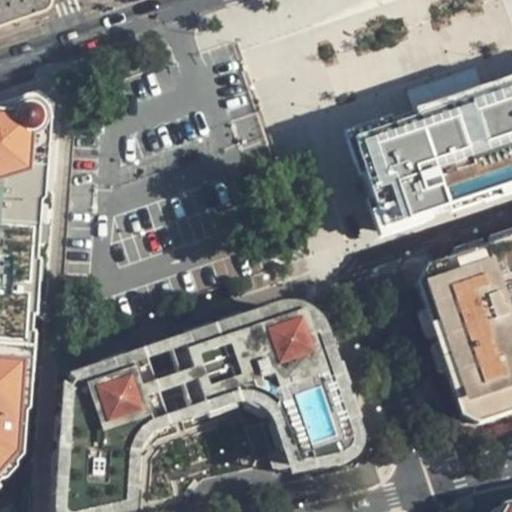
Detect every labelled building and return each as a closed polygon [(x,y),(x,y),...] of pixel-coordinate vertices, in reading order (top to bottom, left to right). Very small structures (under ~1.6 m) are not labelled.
[(0,0),(0,27),(2,27),(47,11),(48,0),(0,0)] [(420,110),(352,135),(386,239),(511,195),(511,75),(488,83),(481,59),(411,82),(420,110)] [(39,216),(47,216),(44,99),(0,112),(0,237),(37,238),(39,216)] [(0,297),(38,301),(37,238),(0,237),(0,297)] [(511,238),(425,267),(427,273),(421,286),(415,288),(459,416),(476,425),(511,412),(511,331),(509,321),(511,319),(511,238)] [(425,267),(415,288),(421,286),(427,273),(425,267)] [(48,511),(164,511),(371,463),(313,291),(57,376),(48,511)] [(0,358),(36,361),(38,301),(0,297),(0,358)] [(0,496),(25,473),(36,361),(0,358),(0,496)]
